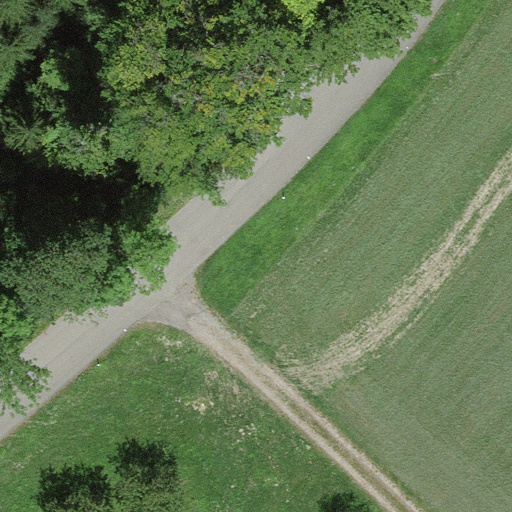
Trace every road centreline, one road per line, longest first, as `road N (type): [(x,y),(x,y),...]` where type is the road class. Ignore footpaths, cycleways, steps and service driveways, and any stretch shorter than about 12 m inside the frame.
road 1 (tertiary): [(0,396),(153,271),(304,126),(400,0)]
road 2 (track): [(153,271),(394,511)]
road 3 (track): [(293,0),(304,126)]
